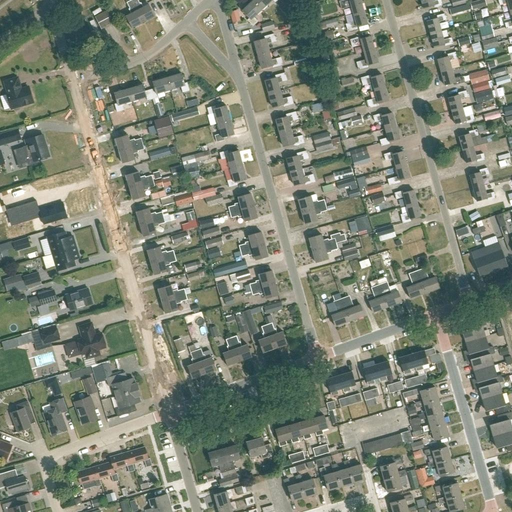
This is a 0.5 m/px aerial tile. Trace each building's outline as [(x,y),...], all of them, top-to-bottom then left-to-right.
[(125,17),(132,28),(143,22),(130,0),(129,0),(127,2),(130,7),(129,8),(132,13),(125,17)] [(154,16),(148,4),(142,8),(139,2),(138,3),(136,0),(130,0),(143,22),(154,16)] [(258,22),(253,17),(261,9),(253,0),(242,10),(249,18),(247,20),(253,26),(258,22)] [(253,0),(261,9),(271,0),(272,0),(275,2),(277,0),(253,0)] [(341,9),(351,6),(353,14),(364,11),(360,0),(351,0),(349,1),(349,0),(343,0),(339,1),(341,9)] [(440,0),(438,0),(433,2),(432,0),(421,0),(423,9),(434,6),(435,8),(442,6),(440,0)] [(473,10),(487,6),(485,0),(479,0),(471,2),(473,10)] [(511,0),(497,0),(499,6),(508,3),(510,12),(511,11),(511,0)] [(469,4),(449,9),(451,15),(470,9),(469,4)] [(313,23),(321,21),(316,5),(309,7),(313,23)] [(94,18),(101,30),(102,29),(113,23),(107,11),(94,18)] [(353,14),(355,21),(345,24),(348,32),(357,29),(357,27),(367,24),(364,11),(353,14)] [(437,18),(427,21),(430,34),(441,31),(438,22),(446,20),(444,14),(436,16),(437,18)] [(263,32),(274,28),(272,21),(261,24),(263,32)] [(496,36),(493,27),(480,31),(482,40),(496,36)] [(321,33),(323,42),(335,38),(332,30),(321,33)] [(451,38),(443,40),(441,31),(430,34),(434,47),(444,44),(445,47),(453,44),(451,38)] [(265,38),(254,41),(258,55),(268,52),(266,44),(276,41),(274,33),(264,36),(265,38)] [(352,47),(361,45),(363,52),(374,49),(370,36),(360,39),(359,37),(350,39),(352,47)] [(497,37),(482,41),(484,48),(499,44),(497,37)] [(470,43),(469,38),(457,41),(459,46),(470,43)] [(479,43),(472,45),(474,53),(481,50),(479,43)] [(363,52),(366,60),(356,62),(358,70),(368,67),(367,65),(378,62),(374,49),(363,52)] [(258,55),(262,68),(272,65),(273,67),(282,65),(280,57),(271,60),(268,52),(258,55)] [(332,60),(330,52),(321,54),(323,62),(332,60)] [(448,57),(437,59),(441,73),(451,70),(449,61),(457,59),(455,52),(447,55),(448,57)] [(294,65),(306,62),(304,55),(292,59),(294,65)] [(339,78),(335,65),(326,67),(329,80),(339,78)] [(494,78),(509,74),(507,66),(492,71),(494,78)] [(462,76),(454,79),(451,70),(441,73),(445,86),(455,83),(456,85),(464,83),(462,76)] [(489,80),(486,70),(469,75),(472,85),(489,80)] [(275,77),(265,80),(269,93),(279,90),(277,83),(287,80),(284,72),(275,75),(275,77)] [(185,84),(181,74),(167,78),(170,90),(181,87),(183,93),(189,91),(187,83),(185,84)] [(363,86),(372,83),(374,90),(385,87),(381,74),(371,77),(370,75),(360,78),(363,86)] [(498,85),(511,82),(510,75),(496,79),(498,85)] [(11,109),(13,108),(14,110),(15,111),(19,110),(20,108),(20,106),(33,102),(28,87),(21,89),(17,78),(4,82),(8,93),(7,94),(11,108),(11,109)] [(152,82),(154,89),(150,90),(152,99),(157,98),(156,94),(170,90),(167,78),(152,82)] [(474,93),(489,89),(487,82),(472,86),(474,93)] [(132,101),(146,97),(147,101),(152,99),(150,90),(145,92),(143,85),(128,89),(132,101)] [(374,90),(376,98),(367,100),(369,108),(379,106),(378,104),(389,101),(385,87),(374,90)] [(123,110),(122,104),(132,101),(128,89),(114,94),(117,104),(114,105),(117,112),(123,110)] [(293,103),(291,96),(281,98),(279,90),(269,93),(272,107),(283,104),(283,106),(293,103)] [(480,93),(482,101),(493,98),(490,90),(480,93)] [(462,108),(459,99),(467,97),(466,91),(458,93),(458,95),(448,98),(451,111),(462,108)] [(7,94),(0,96),(4,110),(11,108),(7,94)] [(186,102),(187,108),(199,105),(198,99),(186,102)] [(326,101),(310,105),(312,112),(327,108),(326,101)] [(159,116),(163,115),(159,103),(155,103),(159,116)] [(209,115),(215,113),(218,124),(230,120),(226,106),(216,108),(215,106),(207,108),(209,115)] [(470,106),(462,108),(464,117),(472,115),(470,106)] [(354,107),(337,112),(339,119),(345,118),(357,115),(354,107)] [(511,107),(503,109),(505,116),(511,113),(511,107)] [(472,115),(464,117),(462,108),(451,111),(455,124),(466,122),(466,124),(474,121),(472,115)] [(176,121),(192,117),(190,110),(174,115),(176,121)] [(323,112),(325,119),(331,117),(330,110),(323,112)] [(485,121),(501,117),(499,110),(483,114),(485,121)] [(286,116),(276,119),(279,133),(290,130),(288,122),(297,119),(295,111),(286,114),(286,116)] [(395,126),(392,113),(381,115),(381,113),(373,115),(375,122),(383,120),(385,128),(395,126)] [(352,125),(363,122),(361,115),(350,118),(352,125)] [(168,117),(154,121),(158,138),(173,134),(168,117)] [(224,138),(234,135),(230,120),(218,124),(221,134),(215,136),(217,142),(224,140),(224,138)] [(389,141),(399,139),(395,126),(385,128),(388,138),(380,140),(381,146),(389,144),(389,141)] [(0,146),(22,139),(19,128),(0,134),(0,146)] [(279,133),(283,146),(294,143),(294,145),(304,142),(302,135),(292,137),(290,130),(279,133)] [(469,134),(458,137),(462,150),(473,147),(488,143),(486,137),(481,139),(480,135),(478,136),(476,130),(468,132),(469,134)] [(330,139),(328,133),(313,137),(315,144),(330,139)] [(496,134),(486,137),(488,143),(498,140),(496,134)] [(25,140),(27,146),(24,147),(29,165),(39,162),(38,160),(42,158),(42,160),(46,158),(46,157),(49,156),(43,135),(25,140)] [(127,135),(115,139),(119,151),(143,144),(142,140),(136,141),(135,140),(129,142),(127,135)] [(332,147),(330,140),(315,144),(317,151),(332,147)] [(122,163),(135,160),(133,153),(139,151),(138,150),(144,148),(143,144),(119,151),(122,163)] [(181,149),(183,158),(195,155),(193,146),(181,149)] [(353,158),(369,153),(367,146),(351,151),(353,158)] [(24,147),(14,150),(19,168),(29,165),(24,147)] [(462,150),(466,163),(476,160),(477,162),(485,160),(483,154),(475,156),(473,147),(462,150)] [(152,161),(166,156),(164,149),(149,153),(152,161)] [(221,159),(219,160),(222,171),(230,169),(242,165),(238,150),(228,153),(227,151),(219,153),(221,159)] [(297,155),(287,158),(290,172),(301,169),(299,161),(308,158),(306,151),(296,153),(297,155)] [(386,161),(393,159),(396,167),(406,164),(402,151),(392,154),(392,152),(384,154),(386,161)] [(198,155),(200,161),(210,158),(209,152),(198,155)] [(355,166),(371,161),(369,155),(353,159),(355,166)] [(398,176),(390,178),(387,179),(389,185),(400,182),(399,180),(410,177),(406,164),(396,167),(398,176)] [(233,179),(227,181),(229,188),(237,185),(236,183),(246,180),(242,165),(230,169),(233,179)] [(197,167),(185,170),(187,179),(199,177),(197,167)] [(479,172),(469,175),(473,188),(483,185),(481,176),(489,174),(487,168),(479,170),(479,172)] [(290,172),(294,185),(305,183),(305,185),(315,182),(313,174),(303,177),(301,169),(290,172)] [(336,180),(354,175),(352,169),(334,173),(336,180)] [(138,172),(126,175),(129,188),(154,181),(152,176),(146,178),(146,177),(140,179),(138,172)] [(338,190),(356,184),(354,177),(336,182),(338,190)] [(359,189),(367,187),(364,177),(356,179),(359,189)] [(164,187),(172,185),(170,178),(163,180),(162,179),(156,181),(157,186),(164,185),(164,187)] [(133,200),(145,196),(143,190),(149,188),(149,187),(155,185),(154,181),(129,188),(133,200)] [(367,194),(383,191),(381,184),(366,188),(367,194)] [(473,188),(476,202),(487,199),(487,201),(495,199),(493,192),(486,194),(483,185),(473,188)] [(214,189),(197,193),(199,199),(215,194),(214,189)] [(358,190),(348,192),(350,198),(359,195),(358,190)] [(396,200),(404,197),(406,206),(417,203),(413,190),(403,193),(402,191),(394,193),(396,200)] [(191,192),(175,197),(178,206),(194,201),(193,200),(192,194),(191,192)] [(250,193),(238,197),(240,204),(234,205),(234,206),(228,208),(229,212),(254,206),(250,193)] [(383,193),(371,196),(373,204),(385,201),(383,193)] [(222,201),(220,195),(206,199),(205,199),(207,205),(222,201)] [(310,196),(298,199),(301,212),(326,205),(325,201),(319,202),(318,201),(312,203),(310,196)] [(420,216),(417,203),(406,206),(409,215),(401,217),(403,223),(411,221),(410,219),(420,216)] [(44,225),(67,217),(63,204),(40,211),(44,225)] [(305,224),(317,221),(315,214),(321,212),(321,211),(327,210),(326,205),(301,212),(305,224)] [(243,215),(244,222),(257,218),(254,206),(229,212),(230,217),(236,215),(237,216),(243,215)] [(148,208),(136,212),(140,224),(164,217),(163,213),(157,214),(156,213),(150,215),(148,208)] [(193,211),(186,213),(189,221),(195,219),(193,211)] [(469,216),(472,221),(477,218),(475,213),(469,216)] [(501,214),(495,215),(500,227),(505,225),(501,214)] [(354,219),(359,235),(371,232),(366,216),(354,219)] [(143,236),(156,233),(154,226),(160,224),(159,223),(165,221),(164,217),(140,224),(143,236)] [(179,232),(190,230),(189,223),(178,225),(179,232)] [(378,237),(394,232),(392,224),(376,229),(378,237)] [(415,229),(418,239),(427,236),(424,226),(415,229)] [(220,234),(218,227),(202,232),(204,238),(220,234)] [(455,231),(458,237),(468,233),(466,227),(455,231)] [(53,254),(76,247),(72,236),(66,237),(65,232),(47,237),(53,254)] [(189,232),(172,237),(174,243),(191,239),(189,232)] [(261,232),(248,235),(250,242),(244,244),(245,245),(239,247),(240,251),(264,244),(261,232)] [(321,234),(308,238),(312,250),(336,243),(342,242),(346,240),(344,234),(340,235),(339,233),(330,235),(331,239),(323,241),(321,234)] [(496,236),(482,241),(485,248),(493,271),(507,266),(507,267),(508,267),(499,242),(498,242),(496,236)] [(29,237),(13,242),(16,251),(32,247),(29,237)] [(223,244),(221,237),(205,242),(207,248),(223,244)] [(354,240),(343,243),(345,249),(356,246),(354,240)] [(336,243),(312,250),(315,263),(328,259),(326,252),(332,251),(332,250),(338,248),(343,246),(342,242),(336,243)] [(255,260),(268,257),(264,244),(240,251),(241,255),(247,254),(247,255),(253,253),(255,260)] [(73,260),(79,259),(76,247),(53,254),(58,271),(75,266),(73,260)] [(159,247),(147,250),(150,262),(175,256),(174,251),(168,253),(167,252),(161,254),(159,247)] [(471,252),(470,252),(480,277),(480,276),(493,271),(485,248),(471,253),(471,252)] [(346,261),(359,257),(357,249),(344,253),(346,261)] [(417,265),(428,261),(426,254),(414,258),(417,265)] [(150,262),(154,275),(166,271),(164,264),(170,263),(170,262),(176,260),(175,256),(150,262)] [(368,259),(359,262),(361,269),(371,266),(368,259)] [(201,261),(185,265),(187,271),(203,267),(201,261)] [(224,275),(247,268),(245,261),(222,268),(224,275)] [(424,293),(439,288),(435,277),(429,280),(427,274),(425,274),(423,268),(416,271),(424,293)] [(249,270),(236,274),(238,282),(251,278),(249,270)] [(271,270),(259,274),(261,281),(255,283),(255,284),(249,285),(251,290),(275,283),(271,270)] [(406,288),(410,298),(424,293),(416,271),(409,273),(412,279),(410,280),(413,286),(406,288)] [(40,272),(24,276),(27,286),(42,281),(40,272)] [(189,282),(199,279),(197,272),(187,275),(189,282)] [(311,276),(312,280),(313,282),(321,279),(319,273),(311,276)] [(3,279),(7,292),(27,286),(24,276),(21,277),(20,274),(3,279)] [(346,286),(357,281),(355,276),(344,281),(346,286)] [(225,281),(218,284),(221,295),(229,293),(225,281)] [(387,307),(401,301),(398,291),(391,294),(389,288),(388,288),(385,282),(379,285),(387,307)] [(264,292),(266,299),(279,295),(275,283),(251,290),(252,294),(258,293),(258,294),(264,292)] [(170,285),(158,288),(161,301),(186,294),(185,290),(179,291),(178,290),(172,292),(170,285)] [(368,302),(372,312),(387,307),(379,285),(372,287),(374,293),(373,294),(375,299),(368,302)] [(92,304),(88,288),(66,295),(70,310),(92,304)] [(54,290),(38,295),(39,296),(41,304),(41,305),(57,300),(54,290)] [(332,296),(334,301),(341,299),(339,293),(332,296)] [(165,313),(177,310),(175,303),(181,301),(181,300),(187,299),(186,294),(161,301),(165,313)] [(32,306),(41,304),(39,296),(30,298),(32,306)] [(349,321),(364,315),(360,305),(353,308),(351,302),(350,302),(348,296),(341,299),(349,321)] [(331,316),(335,326),(349,321),(341,299),(334,301),(336,307),(335,308),(338,314),(331,316)] [(283,309),(281,302),(265,306),(267,314),(283,309)] [(251,309),(243,312),(248,325),(255,323),(251,309)] [(239,328),(246,326),(242,314),(235,316),(239,328)] [(486,340),(482,326),(487,325),(484,318),(470,322),(472,329),(462,331),(466,346),(486,340)] [(96,351),(96,350),(105,347),(101,334),(95,335),(91,323),(79,327),(83,339),(78,341),(82,354),(87,353),(87,354),(88,354),(88,355),(89,355),(90,356),(91,356),(92,356),(93,356),(94,356),(95,355),(95,354),(96,354),(96,353),(96,352),(96,351)] [(275,348),(287,344),(283,331),(276,334),(274,328),(273,328),(270,323),(266,324),(275,348)] [(263,332),(265,338),(258,340),(263,353),(275,348),(266,324),(262,326),(264,332),(263,332)] [(50,342),(59,339),(56,327),(42,331),(42,330),(30,333),(33,342),(36,351),(52,346),(50,342)] [(219,336),(216,327),(209,329),(212,339),(219,336)] [(30,333),(2,341),(5,350),(33,342),(30,333)] [(252,357),(247,344),(240,347),(238,341),(237,341),(235,335),(231,337),(239,361),(252,357)] [(223,353),(227,366),(239,361),(231,337),(226,339),(228,345),(227,345),(229,351),(223,353)] [(178,353),(185,350),(181,338),(173,341),(178,353)] [(493,346),(488,348),(486,340),(466,346),(468,353),(464,355),(466,362),(470,360),(490,354),(490,355),(495,353),(493,346)] [(200,348),(198,343),(193,344),(204,374),(216,370),(211,357),(205,360),(203,354),(202,354),(199,348),(200,348)] [(187,366),(192,379),(204,374),(193,344),(188,346),(190,352),(191,352),(193,357),(192,358),(194,364),(187,366)] [(507,347),(501,349),(503,355),(509,353),(507,347)] [(415,367),(416,371),(423,369),(422,365),(428,363),(424,351),(412,354),(415,367)] [(439,353),(429,356),(431,364),(441,361),(439,353)] [(410,368),(415,367),(412,354),(399,358),(402,371),(403,370),(404,375),(411,373),(410,368)] [(470,360),(475,374),(494,368),(490,355),(490,354),(470,360)] [(388,361),(375,365),(379,377),(379,378),(380,382),(387,380),(385,376),(392,374),(388,361)] [(96,376),(109,372),(106,364),(93,367),(96,376)] [(373,379),(379,378),(379,377),(375,365),(362,369),(366,381),(368,385),(375,383),(373,379)] [(90,367),(79,370),(81,377),(92,373),(90,367)] [(475,374),(477,382),(472,383),(474,390),(479,389),(479,388),(499,383),(503,382),(501,375),(497,376),(494,368),(475,374)] [(343,388),(342,388),(344,392),(350,390),(349,386),(355,384),(352,372),(339,376),(343,388)] [(108,387),(112,385),(115,396),(138,390),(136,384),(135,384),(133,379),(127,380),(125,373),(106,378),(108,387)] [(425,374),(418,376),(421,384),(428,382),(425,374)] [(343,388),(339,376),(326,379),(330,392),(331,396),(338,394),(337,390),(342,388),(343,388)] [(414,386),(421,384),(418,376),(411,378),(414,386)] [(96,392),(91,377),(83,380),(89,394),(96,392)] [(55,378),(45,382),(47,388),(58,384),(55,378)] [(398,391),(403,389),(401,381),(394,383),(396,391),(398,391)] [(479,388),(479,389),(483,403),(503,397),(499,383),(479,388)] [(422,401),(423,404),(438,399),(435,387),(421,391),(420,388),(412,390),(403,393),(404,398),(413,395),(413,396),(420,394),(422,401)] [(115,396),(119,407),(115,408),(117,417),(136,411),(134,403),(140,402),(138,396),(140,396),(138,390),(115,396)] [(363,393),(365,401),(372,398),(370,390),(363,393)] [(345,398),(348,406),(355,404),(352,396),(345,398)] [(97,419),(92,405),(93,405),(90,397),(74,403),(82,424),(97,419)] [(483,403),(485,411),(495,408),(497,414),(511,410),(509,403),(505,404),(503,397),(483,403)] [(67,411),(62,399),(50,403),(52,410),(43,413),(46,422),(47,421),(52,435),(67,430),(61,413),(67,411)] [(417,408),(424,406),(426,413),(427,416),(442,411),(438,399),(423,404),(422,401),(415,402),(417,408)] [(32,413),(27,401),(16,405),(18,410),(11,413),(18,432),(30,427),(26,415),(32,413)] [(333,401),(326,403),(329,411),(336,409),(333,401)] [(427,418),(429,425),(430,428),(445,423),(442,411),(427,416),(426,413),(419,415),(420,420),(427,418)] [(499,423),(490,425),(493,437),(511,431),(511,428),(510,420),(511,419),(511,411),(511,412),(497,416),(499,423)] [(328,428),(324,415),(312,419),(315,431),(315,432),(316,436),(324,433),(322,429),(328,428)] [(311,437),(310,433),(315,432),(315,431),(312,419),(299,423),(303,435),(304,440),(311,437)] [(298,437),(303,435),(299,423),(287,426),(291,439),(290,439),(292,443),(299,441),(298,437)] [(434,440),(449,436),(445,423),(430,428),(429,425),(422,427),(424,432),(431,430),(434,440)] [(421,424),(412,426),(414,432),(423,430),(421,424)] [(286,440),(290,439),(291,439),(287,426),(275,430),(280,446),(287,444),(286,440)] [(405,444),(409,443),(412,442),(409,431),(402,433),(405,444)] [(511,431),(493,437),(496,448),(506,445),(508,452),(511,450),(511,431)] [(0,457),(6,460),(12,446),(0,440),(0,437),(1,434),(0,434),(0,457)] [(398,446),(403,445),(400,434),(395,435),(398,446)] [(389,437),(392,448),(398,446),(395,435),(389,437)] [(392,448),(389,437),(384,439),(387,449),(392,448)] [(261,459),(274,456),(271,444),(264,446),(262,438),(246,442),(251,457),(260,454),(261,459)] [(378,440),(381,451),(387,449),(384,439),(378,440)] [(376,453),(381,451),(378,440),(373,442),(376,453)] [(413,451),(425,448),(423,440),(411,443),(413,451)] [(376,453),(373,442),(367,443),(370,454),(376,453)] [(362,445),(365,456),(370,454),(367,443),(362,445)] [(327,444),(320,446),(322,454),(329,452),(328,446),(327,444)] [(240,458),(236,445),(222,449),(232,484),(239,482),(232,460),(240,458)] [(315,457),(322,454),(320,446),(313,448),(315,457)] [(148,459),(145,447),(127,452),(131,464),(133,464),(144,460),(146,468),(152,466),(150,458),(148,459)] [(451,459),(447,447),(433,451),(432,448),(424,451),(426,456),(433,453),(435,460),(436,464),(451,459)] [(219,480),(220,487),(232,484),(222,449),(208,453),(212,466),(219,464),(220,470),(221,470),(223,476),(224,479),(219,480)] [(303,451),(296,453),(298,461),(305,459),(303,451)] [(127,452),(110,457),(111,462),(113,469),(114,469),(127,466),(129,473),(135,471),(133,464),(131,464),(127,452)] [(291,463),(298,461),(296,453),(289,455),(291,463)] [(322,458),(315,460),(317,467),(324,465),(322,458)] [(395,462),(380,466),(383,479),(398,475),(398,472),(396,465),(403,463),(401,458),(395,459),(395,460),(394,461),(395,462)] [(439,476),(454,472),(451,459),(436,464),(435,460),(428,463),(429,468),(436,466),(439,476)] [(353,483),(365,479),(361,465),(360,465),(351,467),(350,462),(349,460),(343,462),(346,469),(348,468),(353,483)] [(114,469),(113,469),(111,462),(94,467),(98,479),(99,479),(111,475),(113,482),(119,481),(117,473),(115,474),(114,469)] [(346,469),(339,471),(337,463),(331,465),(334,473),(336,472),(340,487),(353,483),(348,468),(346,469)] [(94,467),(76,472),(80,484),(82,484),(83,490),(95,487),(96,488),(102,486),(99,479),(98,479),(94,467)] [(324,476),(328,491),(340,487),(336,472),(334,473),(327,475),(325,467),(319,469),(321,477),(324,476)] [(28,480),(25,479),(25,477),(18,479),(15,469),(0,474),(0,488),(7,487),(9,493),(28,488),(27,483),(28,480)] [(383,479),(387,492),(402,488),(399,477),(406,475),(405,470),(398,472),(398,475),(383,479)] [(414,470),(407,472),(412,490),(419,488),(414,470)] [(423,487),(435,483),(433,476),(428,478),(427,473),(419,475),(423,487)] [(304,497),(317,494),(313,479),(303,482),(300,474),(295,476),(297,483),(300,483),(304,497)] [(442,480),(443,486),(454,483),(452,477),(442,480)] [(287,487),(292,501),(304,497),(300,483),(297,483),(291,485),(288,478),(283,480),(285,487),(287,487)] [(434,487),(436,492),(443,490),(445,497),(446,500),(461,495),(457,483),(443,487),(442,485),(434,487)] [(237,495),(251,491),(249,484),(235,488),(237,495)] [(226,491),(214,495),(217,507),(230,504),(229,503),(228,497),(233,496),(231,489),(226,491)] [(145,510),(145,511),(152,511),(170,506),(167,494),(149,499),(151,508),(145,510)] [(404,499),(390,503),(392,511),(405,511),(408,511),(408,508),(406,501),(414,499),(412,494),(404,497),(404,499)] [(449,511),(450,511),(465,508),(461,495),(446,500),(445,497),(438,499),(440,504),(447,502),(449,511)] [(247,506),(255,504),(253,496),(245,499),(247,506)] [(105,504),(103,498),(91,501),(93,507),(105,504)] [(31,511),(28,503),(16,507),(14,501),(2,505),(4,511),(31,511)] [(230,504),(217,507),(218,511),(232,511),(231,510),(236,508),(234,501),(229,503),(230,504)]
